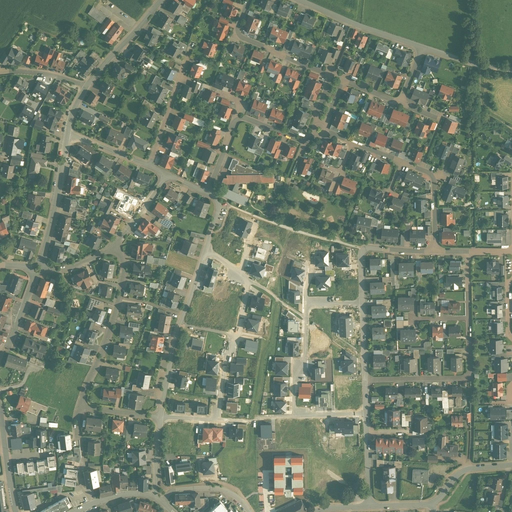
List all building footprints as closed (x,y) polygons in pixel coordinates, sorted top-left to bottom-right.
[(182,5),(174,0),(173,0),(171,3),(168,8),(169,9),(176,14),(180,9),(182,5)] [(261,0),(261,1),(263,1),(261,5),(270,9),(272,3),(273,1),(270,0),(261,0)] [(190,7),(184,3),(183,5),(182,5),(180,9),(187,13),(191,7),(190,7)] [(284,4),(281,3),(278,11),(281,13),(280,14),(285,16),(286,15),(286,13),(289,7),(286,6),(287,5),(284,4)] [(231,5),(228,4),(224,14),(232,17),(233,14),(234,15),(236,10),(235,10),(236,7),(231,5)] [(93,5),(87,13),(101,23),(106,15),(93,5)] [(172,18),(164,13),(162,18),(161,17),(157,24),(165,29),(169,22),(172,18)] [(309,16),(305,14),(302,23),(301,24),(307,26),(307,25),(310,26),(312,22),(313,23),(315,18),(312,16),(309,15),(309,16)] [(252,16),(249,15),(246,22),(256,26),(259,19),(252,16)] [(113,22),(108,18),(103,25),(108,29),(113,22)] [(221,23),(218,22),(216,27),(218,27),(215,36),(222,39),(224,33),(225,33),(227,29),(226,29),(228,25),(221,23)] [(256,26),(246,22),(244,29),(249,31),(254,33),(256,26)] [(340,26),(331,22),(327,31),(336,35),(337,35),(339,29),(340,26)] [(122,28),(115,23),(104,38),(111,43),(122,28)] [(280,30),(272,26),(271,30),(272,30),(269,36),(272,37),(272,38),(276,40),(280,30)] [(148,29),(142,40),(151,45),(153,42),(155,43),(160,32),(152,27),(151,30),(148,29)] [(344,31),(339,29),(337,35),(336,35),(335,39),(340,41),(344,31)] [(355,39),(358,30),(353,29),(350,37),(355,39)] [(288,33),(280,30),(276,40),(280,41),(283,42),(286,36),(287,37),(288,33)] [(196,36),(191,34),(189,40),(195,42),(197,37),(196,36)] [(366,37),(359,34),(356,43),(363,46),(366,37)] [(296,40),(291,37),(290,38),(287,46),(292,48),(295,40),(296,40)] [(295,40),(292,48),(291,50),(299,54),(303,43),(295,40)] [(187,45),(179,41),(178,44),(173,41),(172,45),(181,49),(185,51),(187,45)] [(216,44),(207,41),(206,43),(203,42),(202,46),(205,47),(203,52),(212,55),(214,51),(216,47),(215,47),(216,44)] [(389,47),(378,42),(375,50),(386,55),(387,53),(389,48),(389,47)] [(311,47),(303,43),(299,54),(307,57),(309,54),(312,47),(311,47)] [(172,45),(171,44),(169,49),(170,50),(168,53),(169,53),(168,54),(173,56),(173,55),(177,57),(179,54),(178,54),(181,49),(172,45)] [(239,46),(235,44),(231,52),(234,54),(237,56),(238,53),(242,54),(244,48),(241,46),(242,45),(240,44),(239,46)] [(147,51),(137,45),(132,53),(131,55),(134,57),(139,59),(141,61),(144,56),(147,51)] [(54,50),(47,47),(44,54),(49,56),(49,57),(50,57),(50,55),(52,56),(54,50)] [(401,50),(394,47),(393,50),(392,53),(399,56),(401,50)] [(15,51),(11,49),(6,58),(10,60),(9,61),(13,63),(13,62),(17,64),(22,56),(19,53),(20,51),(16,49),(15,51)] [(331,52),(323,49),(319,58),(329,62),(332,56),(333,53),(331,52)] [(93,50),(89,55),(91,57),(94,59),(98,54),(93,50)] [(263,53),(254,50),(251,59),(260,62),(263,53)] [(410,54),(401,50),(399,56),(397,62),(406,65),(407,61),(408,62),(410,58),(409,58),(410,54)] [(65,62),(58,59),(61,53),(56,51),(54,57),(50,66),(61,70),(65,62)] [(91,57),(88,60),(83,57),(85,55),(79,51),(76,55),(91,68),(97,62),(94,59),(91,57)] [(132,53),(129,51),(126,56),(132,60),(134,57),(131,55),(132,53)] [(43,58),(37,55),(33,63),(44,68),(49,57),(49,56),(44,54),(43,58)] [(31,57),(26,55),(23,61),(29,63),(31,57)] [(91,68),(76,55),(72,60),(75,62),(77,60),(81,63),(84,65),(80,70),(86,74),(91,68)] [(149,59),(144,56),(141,61),(139,59),(137,62),(142,65),(143,64),(144,63),(146,64),(149,59)] [(440,61),(427,57),(423,65),(424,66),(430,68),(431,68),(432,70),(434,71),(437,69),(440,61)] [(356,62),(347,59),(343,68),(352,72),(353,69),(356,63),(356,62)] [(208,63),(200,60),(198,65),(202,67),(200,70),(206,69),(208,63)] [(281,65),(271,61),(267,70),(272,72),(272,71),(276,73),(278,73),(281,65)] [(133,67),(125,63),(124,66),(125,67),(124,70),(130,73),(133,67)] [(198,65),(193,63),(192,67),(191,66),(190,69),(191,70),(189,73),(193,75),(194,73),(199,74),(200,70),(202,67),(198,65)] [(123,68),(117,64),(115,67),(113,70),(113,71),(112,74),(120,78),(124,70),(125,67),(124,66),(123,68)] [(370,65),(366,75),(376,79),(378,76),(380,69),(370,65)] [(175,71),(167,67),(162,75),(170,79),(175,71)] [(298,72),(288,68),(284,77),(285,77),(285,78),(288,79),(289,79),(292,80),(295,81),(296,79),(298,72)] [(240,69),(237,77),(242,79),(245,71),(240,69)] [(393,72),(388,71),(388,72),(387,74),(386,74),(386,75),(386,76),(385,79),(389,81),(388,83),(397,87),(401,76),(393,72)] [(278,73),(276,73),(273,80),(279,82),(282,74),(278,73)] [(233,78),(223,74),(220,80),(219,83),(222,84),(223,85),(224,84),(225,85),(226,86),(230,87),(233,78)] [(163,79),(155,75),(153,79),(154,80),(153,82),(160,86),(163,79)] [(28,83),(19,77),(14,84),(23,90),(28,83)] [(220,80),(216,78),(213,86),(220,89),(222,84),(219,83),(220,80)] [(300,81),(296,79),(295,81),(292,80),(290,86),(294,87),(297,89),(300,81)] [(321,83),(311,79),(309,83),(308,82),(307,87),(318,91),(319,87),(321,84),(321,83)] [(112,86),(103,81),(99,88),(103,90),(108,93),(109,93),(112,86)] [(250,85),(240,81),(236,90),(240,91),(239,92),(243,93),(247,94),(250,85)] [(41,83),(38,82),(32,92),(42,97),(48,88),(45,86),(45,85),(41,83)] [(160,86),(153,82),(152,85),(150,84),(149,85),(148,87),(148,89),(149,89),(149,91),(153,93),(151,97),(160,102),(167,89),(160,86)] [(452,89),(442,85),(442,84),(442,85),(438,94),(438,93),(438,94),(439,94),(442,95),(441,96),(442,96),(445,98),(446,97),(449,98),(449,99),(449,98),(453,90),(453,89),(452,89)] [(70,94),(58,85),(56,88),(55,87),(53,91),(54,91),(53,93),(57,95),(56,97),(64,102),(63,103),(64,103),(66,101),(70,94)] [(191,87),(185,85),(181,95),(189,97),(191,92),(192,92),(192,90),(193,88),(191,87)] [(318,91),(307,87),(305,91),(306,91),(304,95),(315,99),(315,98),(316,95),(317,95),(318,91)] [(209,89),(207,88),(207,89),(203,98),(211,101),(215,92),(209,89)] [(421,91),(415,89),(411,98),(414,99),(414,100),(418,101),(421,91)] [(350,93),(346,91),(344,94),(342,98),(348,100),(348,101),(349,101),(352,102),(355,95),(350,93)] [(428,94),(421,91),(418,101),(421,103),(421,102),(424,103),(427,98),(428,94)] [(27,95),(22,92),(18,100),(23,103),(23,101),(26,97),(27,95)] [(99,96),(92,92),(86,100),(93,105),(99,96)] [(104,94),(100,101),(104,104),(108,97),(104,94)] [(153,104),(144,99),(140,106),(146,109),(146,108),(150,110),(153,104)] [(255,100),(254,102),(250,111),(256,113),(261,102),(255,100)] [(378,104),(371,101),(367,112),(373,114),(378,104)] [(267,104),(261,102),(256,113),(262,116),(262,115),(266,107),(267,104)] [(384,106),(378,104),(373,114),(379,117),(384,106)] [(27,107),(25,105),(19,115),(29,121),(34,111),(31,109),(32,108),(28,106),(27,107)] [(231,108),(222,105),(219,114),(227,118),(231,108)] [(61,112),(50,108),(47,116),(49,117),(57,120),(58,120),(61,112)] [(150,110),(146,108),(146,109),(142,115),(145,117),(142,122),(151,127),(157,114),(150,110)] [(282,112),(273,108),(269,118),(278,122),(279,121),(281,115),(282,112)] [(308,113),(298,109),(295,116),(306,121),(307,119),(307,117),(308,113)] [(94,116),(83,110),(79,118),(86,122),(85,123),(89,125),(94,116)] [(401,113),(393,110),(391,116),(389,120),(390,120),(397,123),(401,113)] [(339,111),(338,111),(335,117),(345,121),(347,115),(344,113),(339,111)] [(201,120),(185,113),(183,118),(185,119),(199,125),(201,120)] [(408,116),(401,113),(397,123),(404,126),(408,116)] [(109,119),(100,114),(98,118),(106,123),(109,119)] [(176,115),(172,125),(181,129),(185,119),(183,118),(176,115)] [(306,121),(295,116),(292,124),(302,128),(304,124),(305,123),(306,121)] [(57,120),(49,117),(45,126),(53,129),(54,128),(55,127),(56,126),(56,124),(55,124),(57,120)] [(345,121),(335,117),(332,123),(336,125),(338,126),(342,127),(345,121)] [(457,122),(447,118),(443,128),(453,132),(457,122)] [(42,122),(35,119),(34,123),(31,122),(29,126),(33,127),(39,129),(42,122)] [(436,123),(429,120),(427,124),(430,125),(429,127),(433,129),(436,123)] [(427,124),(419,121),(414,131),(424,135),(425,131),(427,132),(429,127),(430,125),(427,124)] [(370,126),(362,123),(358,132),(367,136),(369,131),(370,131),(372,127),(370,126)] [(18,127),(9,125),(8,133),(17,135),(18,127)] [(131,128),(126,126),(123,134),(124,134),(123,137),(127,139),(128,136),(131,128)] [(123,134),(111,129),(109,134),(108,133),(106,139),(120,144),(123,137),(124,134),(123,134)] [(218,134),(211,131),(210,132),(209,136),(210,137),(208,141),(216,144),(218,140),(219,137),(219,136),(220,135),(218,134)] [(177,135),(170,133),(169,136),(168,136),(167,139),(178,143),(180,137),(181,137),(177,135)] [(261,138),(252,134),(248,145),(248,147),(254,149),(256,148),(257,146),(258,145),(260,141),(259,141),(261,138)] [(387,137),(379,134),(378,137),(377,136),(375,142),(383,145),(387,137)] [(49,136),(43,135),(41,145),(40,145),(39,150),(48,152),(50,142),(46,141),(46,139),(48,139),(49,136)] [(18,139),(9,137),(6,153),(12,154),(15,154),(17,146),(22,146),(23,140),(18,139)] [(138,140),(132,137),(131,138),(127,146),(132,149),(135,144),(139,145),(138,146),(144,149),(147,142),(139,138),(138,140)] [(280,141),(271,138),(267,148),(273,151),(276,152),(277,148),(280,141)] [(178,143),(167,139),(166,141),(166,142),(165,145),(172,148),(176,149),(178,143)] [(318,139),(309,146),(311,150),(314,147),(321,143),(318,139)] [(402,142),(393,139),(392,143),(390,148),(399,152),(402,142)] [(328,141),(324,140),(322,143),(321,143),(314,147),(320,150),(321,149),(324,150),(323,151),(328,153),(333,141),(332,142),(328,140),(328,141)] [(341,145),(333,141),(328,153),(329,151),(334,153),(334,152),(337,154),(340,147),(341,145)] [(449,146),(442,143),(437,155),(445,158),(448,150),(449,146)] [(284,151),(282,157),(289,159),(294,148),(286,145),(284,151)] [(263,149),(257,146),(256,148),(254,153),(261,155),(263,149)] [(91,154),(81,147),(75,155),(85,162),(91,154)] [(346,150),(340,147),(337,154),(337,155),(336,155),(343,158),(346,150)] [(215,152),(206,148),(202,158),(211,162),(215,152)] [(276,152),(273,151),(271,155),(277,157),(280,150),(277,148),(276,152)] [(422,152),(413,148),(410,158),(418,161),(422,152)] [(368,153),(362,150),(360,156),(361,156),(360,160),(365,162),(368,153)] [(171,151),(170,151),(168,155),(173,157),(177,159),(178,154),(171,151)] [(168,155),(163,153),(159,163),(169,167),(173,157),(168,155)] [(360,156),(353,153),(348,166),(356,169),(357,165),(358,165),(359,161),(360,160),(361,156),(360,156)] [(497,153),(491,162),(500,168),(505,161),(510,164),(511,161),(511,157),(506,154),(503,158),(497,153)] [(112,163),(102,155),(96,164),(103,169),(106,171),(109,167),(112,163)] [(464,159),(454,155),(453,160),(451,161),(451,162),(461,166),(464,159)] [(46,160),(31,157),(29,166),(30,166),(29,172),(38,174),(40,164),(46,165),(46,160)] [(389,164),(380,160),(378,165),(377,168),(384,171),(384,172),(387,173),(388,170),(387,169),(389,164)] [(309,164),(302,161),(298,171),(305,174),(309,164)] [(461,166),(451,162),(450,164),(450,166),(448,170),(458,174),(461,166)] [(231,174),(226,174),(227,178),(223,178),(221,183),(235,183),(231,191),(226,188),(223,195),(245,205),(247,200),(243,198),(244,196),(238,194),(238,183),(238,182),(274,181),(274,175),(272,175),(272,174),(267,174),(265,174),(262,173),(262,172),(246,166),(245,167),(235,163),(234,167),(232,167),(230,173),(231,173),(231,174)] [(13,166),(4,164),(2,175),(11,177),(13,166)] [(123,166),(121,164),(120,165),(117,170),(115,173),(118,175),(122,178),(122,177),(125,179),(131,171),(128,169),(124,166),(123,166)] [(72,169),(69,167),(68,176),(75,177),(76,174),(79,174),(80,172),(77,171),(72,169)] [(109,167),(106,171),(103,169),(101,172),(107,176),(112,169),(109,167)] [(204,170),(199,168),(199,169),(196,177),(204,180),(208,171),(204,170)] [(333,173),(323,169),(319,178),(328,182),(330,183),(331,180),(333,173)] [(415,174),(407,171),(407,173),(405,177),(404,181),(411,184),(415,174)] [(149,176),(138,172),(134,181),(145,185),(149,176)] [(415,174),(411,184),(419,187),(422,180),(423,178),(415,174)] [(75,177),(68,176),(67,185),(74,186),(75,177)] [(507,177),(497,177),(497,179),(496,179),(496,184),(497,184),(497,187),(507,187),(507,177)] [(355,182),(344,178),(341,184),(340,188),(353,193),(355,187),(353,187),(355,182)] [(330,183),(328,182),(326,187),(333,190),(336,182),(331,180),(330,183)] [(341,184),(336,182),(333,190),(333,191),(338,193),(340,188),(341,184)] [(454,186),(448,183),(442,198),(450,201),(453,193),(462,197),(465,190),(454,186)] [(178,194),(169,188),(164,196),(172,202),(178,194)] [(382,193),(371,189),(368,198),(371,199),(371,200),(375,201),(378,202),(379,200),(382,193)] [(122,198),(131,203),(135,205),(138,200),(117,190),(114,196),(121,199),(122,198)] [(36,195),(29,193),(28,199),(31,199),(30,208),(38,210),(40,196),(41,195),(36,195)] [(192,197),(186,193),(183,199),(189,203),(192,197)] [(409,197),(402,195),(400,200),(403,201),(403,202),(408,204),(409,197)] [(499,196),(497,196),(497,199),(497,203),(498,203),(498,206),(508,206),(508,196),(504,196),(499,196)] [(75,199),(65,197),(64,209),(74,211),(75,199)] [(400,200),(393,197),(392,201),(391,201),(390,202),(389,203),(390,205),(394,206),(393,208),(400,210),(403,202),(403,201),(400,200)] [(121,199),(117,208),(125,212),(128,206),(129,207),(131,203),(122,198),(121,199)] [(109,199),(104,208),(109,210),(114,202),(109,199)] [(208,203),(198,199),(193,211),(204,215),(208,203)] [(417,199),(416,199),(416,201),(415,201),(414,202),(414,208),(415,208),(416,208),(416,210),(426,210),(426,206),(427,206),(427,203),(426,203),(426,199),(417,199)] [(385,203),(379,200),(378,202),(375,209),(381,211),(385,203)] [(167,210),(157,203),(151,211),(160,217),(161,218),(162,216),(167,210)] [(448,213),(442,213),(442,223),(450,223),(450,219),(452,219),(451,213),(448,213)] [(43,216),(36,214),(36,215),(34,221),(39,222),(41,223),(43,217),(43,216)] [(119,218),(111,214),(107,222),(106,224),(115,228),(118,224),(116,223),(119,218)] [(497,214),(497,216),(497,225),(507,225),(507,221),(508,221),(508,217),(507,217),(507,214),(503,214),(497,214)] [(70,217),(61,215),(58,229),(58,230),(65,231),(67,225),(68,225),(70,217)] [(168,220),(162,216),(161,218),(160,217),(157,221),(162,224),(164,226),(168,220)] [(378,219),(371,216),(371,219),(370,225),(377,226),(377,223),(378,219)] [(371,219),(358,217),(357,225),(361,226),(360,229),(367,230),(369,228),(370,225),(371,219)] [(153,234),(157,228),(145,218),(140,224),(135,230),(137,232),(136,233),(141,237),(145,232),(149,235),(151,232),(153,234)] [(252,222),(241,218),(238,225),(249,230),(250,228),(250,227),(252,222)] [(29,219),(27,219),(26,224),(25,224),(26,224),(25,226),(23,231),(35,235),(35,234),(36,230),(37,230),(37,229),(36,229),(37,228),(37,227),(39,223),(39,222),(34,221),(29,219)] [(115,228),(106,224),(107,222),(103,220),(100,225),(104,227),(104,228),(113,232),(115,228)] [(249,230),(238,225),(235,233),(246,237),(248,232),(249,230)] [(390,229),(383,228),(382,239),(389,240),(390,229)] [(65,231),(58,230),(58,229),(57,232),(57,234),(56,238),(65,240),(67,232),(65,231)] [(454,232),(442,232),(442,243),(454,242),(454,232)] [(501,233),(487,233),(487,238),(488,238),(488,243),(500,242),(500,245),(501,245),(501,244),(506,244),(505,235),(501,235),(501,233)] [(101,239),(91,234),(87,244),(96,249),(101,239)] [(35,243),(20,238),(18,248),(27,250),(32,252),(35,243)] [(232,238),(229,246),(240,250),(243,243),(232,238)] [(195,243),(185,239),(181,250),(191,254),(195,243)] [(79,243),(70,241),(69,246),(76,249),(79,243)] [(147,243),(138,242),(137,244),(133,243),(131,256),(140,257),(141,252),(145,253),(146,252),(150,252),(152,251),(152,247),(151,246),(151,245),(147,245),(147,243)] [(64,248),(54,246),(51,258),(62,261),(64,252),(63,252),(64,248)] [(229,246),(226,253),(237,258),(240,250),(229,246)] [(257,247),(254,256),(264,259),(267,249),(258,247),(257,247)] [(320,256),(315,256),(316,265),(328,265),(328,252),(320,252),(320,256)] [(349,253),(337,254),(338,265),(349,265),(349,253)] [(380,258),(370,259),(370,268),(376,267),(381,267),(380,258)] [(499,260),(487,261),(487,272),(498,272),(499,275),(504,275),(504,265),(499,265),(499,260)] [(432,261),(428,261),(428,262),(425,262),(421,262),(421,265),(421,272),(432,271),(432,261)] [(460,261),(450,261),(450,265),(449,265),(449,269),(459,269),(459,265),(460,265),(460,261)] [(113,264),(104,262),(101,274),(111,276),(113,264)] [(413,262),(399,262),(399,270),(400,274),(402,274),(407,274),(413,274),(413,262)] [(264,267),(253,263),(249,272),(261,276),(264,267)] [(145,265),(134,264),(132,273),(138,274),(138,273),(144,274),(145,267),(145,265)] [(206,272),(205,275),(214,278),(217,269),(216,269),(217,266),(212,265),(211,267),(209,267),(207,273),(206,272)] [(304,270),(295,267),(292,277),(301,280),(302,277),(303,277),(304,274),(303,273),(304,270)] [(85,269),(73,275),(74,275),(70,277),(74,285),(73,283),(78,280),(80,284),(81,284),(82,288),(90,284),(92,283),(91,281),(91,280),(90,278),(88,273),(87,273),(85,269)] [(180,274),(175,273),(173,273),(170,281),(172,282),(171,283),(176,285),(181,287),(183,281),(185,276),(180,274)] [(96,275),(90,278),(91,280),(91,281),(92,283),(90,284),(92,288),(95,287),(96,285),(98,280),(96,274),(95,274),(96,275)] [(10,286),(8,290),(11,291),(17,293),(18,293),(17,292),(18,288),(19,288),(20,284),(22,279),(23,278),(14,275),(10,286)] [(205,277),(203,283),(204,283),(212,286),(214,278),(205,275),(205,277)] [(316,276),(317,285),(321,285),(321,286),(325,286),(325,285),(330,285),(329,279),(330,279),(330,275),(325,275),(325,276),(316,276)] [(451,277),(447,277),(447,284),(451,284),(451,287),(457,287),(457,284),(459,284),(459,277),(451,277)] [(54,283),(41,278),(35,293),(44,297),(47,288),(51,289),(54,283)] [(382,282),(370,282),(371,292),(384,291),(384,282),(382,282)] [(143,285),(131,283),(130,292),(142,294),(143,285)] [(204,286),(202,290),(211,292),(213,286),(212,286),(204,283),(203,286),(204,286)] [(105,285),(102,284),(102,286),(101,294),(110,296),(111,286),(105,285)] [(239,296),(241,288),(229,286),(228,293),(239,296)] [(492,298),(502,298),(502,286),(492,286),(492,298)] [(172,292),(168,290),(168,292),(166,297),(177,301),(177,300),(176,300),(179,294),(172,292)] [(290,290),(290,301),(294,301),(294,303),(299,303),(300,291),(290,290)] [(11,298),(4,295),(4,296),(0,295),(0,300),(8,304),(9,302),(10,302),(11,298)] [(252,296),(250,306),(256,307),(256,308),(261,309),(263,299),(258,298),(259,297),(255,296),(254,297),(252,296)] [(177,301),(166,297),(167,297),(165,302),(165,303),(169,305),(175,307),(177,301)] [(411,297),(399,297),(399,308),(413,308),(413,300),(413,297),(411,297)] [(8,304),(0,300),(0,307),(1,308),(6,310),(8,306),(8,304)] [(434,302),(420,303),(420,305),(420,311),(420,312),(434,311),(434,302)] [(441,305),(440,305),(440,312),(449,311),(459,311),(459,302),(449,302),(449,305),(441,305)] [(42,307),(33,304),(32,308),(30,314),(42,319),(44,315),(42,314),(44,309),(42,308),(42,307)] [(140,306),(127,304),(126,315),(139,316),(140,306)] [(386,305),(372,306),(372,316),(386,315),(386,305)] [(492,317),(503,316),(503,305),(492,306),(492,317)] [(50,306),(48,306),(46,312),(59,316),(61,310),(50,306)] [(104,310),(96,307),(92,318),(100,321),(104,310)] [(164,314),(160,313),(160,314),(157,328),(162,329),(167,330),(170,315),(164,314)] [(339,317),(340,326),(352,325),(352,314),(349,314),(349,317),(339,317)] [(251,319),(248,318),(245,328),(256,330),(258,321),(258,320),(251,319)] [(295,319),(288,319),(288,329),(287,329),(287,332),(292,333),(292,331),(299,331),(299,322),(295,322),(295,319)] [(34,322),(27,320),(24,328),(30,330),(31,330),(34,323),(34,322)] [(93,322),(88,320),(85,327),(87,328),(91,329),(93,322)] [(139,323),(128,321),(128,327),(132,327),(131,330),(138,330),(139,323)] [(492,334),(503,333),(503,322),(492,322),(492,334)] [(46,327),(38,324),(38,325),(34,323),(31,330),(30,330),(30,331),(34,332),(36,333),(36,332),(43,334),(44,334),(46,327)] [(352,325),(340,326),(340,335),(348,334),(348,338),(351,338),(351,334),(353,334),(352,325)] [(128,327),(120,326),(119,335),(125,336),(129,337),(130,337),(131,330),(132,327),(128,327)] [(442,326),(433,326),(433,336),(433,338),(438,338),(438,336),(442,336),(442,330),(442,326)] [(459,326),(449,327),(449,330),(449,334),(449,336),(460,335),(460,330),(459,330),(459,326)] [(384,327),(372,327),(373,337),(385,337),(385,327),(384,327)] [(91,329),(87,328),(83,339),(85,339),(87,340),(87,341),(92,343),(97,331),(91,329)] [(415,329),(401,329),(401,341),(415,341),(415,329)] [(319,337),(320,337),(321,335),(315,331),(310,338),(316,342),(319,337)] [(156,335),(152,334),(149,347),(154,348),(160,349),(161,344),(162,344),(162,341),(163,336),(156,335)] [(46,346),(34,342),(35,340),(26,337),(22,348),(22,347),(26,349),(31,351),(30,352),(40,356),(40,355),(39,355),(41,350),(44,351),(46,346)] [(323,352),(329,343),(326,341),(326,340),(323,338),(323,339),(320,337),(319,337),(316,342),(313,345),(323,352)] [(192,338),(191,347),(200,349),(202,340),(192,338)] [(211,339),(209,348),(219,350),(221,341),(218,340),(211,339)] [(257,342),(246,340),(244,345),(245,345),(244,349),(255,351),(257,342)] [(424,341),(424,346),(408,346),(408,354),(414,354),(414,349),(420,348),(420,354),(425,354),(425,349),(430,348),(430,340),(424,341)] [(491,352),(502,352),(502,340),(491,341),(491,352)] [(289,342),(289,354),(298,354),(298,342),(289,342)] [(83,346),(78,344),(77,345),(75,350),(88,355),(89,353),(88,352),(89,348),(83,346)] [(118,346),(114,345),(112,355),(117,356),(117,354),(123,355),(124,348),(125,347),(118,346)] [(88,355),(75,350),(73,356),(78,358),(85,361),(86,357),(87,357),(88,355)] [(26,360),(8,354),(5,363),(23,370),(26,360)] [(380,355),(376,355),(373,355),(374,365),(385,365),(385,355),(380,355)] [(45,361),(31,356),(29,362),(34,364),(43,367),(45,361)] [(438,356),(428,357),(428,370),(439,370),(438,356)] [(461,356),(451,356),(451,369),(461,369),(461,356)] [(414,370),(414,358),(404,358),(405,370),(414,370)] [(206,359),(205,371),(217,373),(218,361),(206,359)] [(497,371),(508,371),(508,360),(497,360),(497,371)] [(342,366),(343,372),(354,372),(353,361),(341,361),(341,366),(342,366)] [(276,362),(276,372),(287,373),(287,362),(276,362)] [(230,363),(229,373),(234,374),(238,375),(238,374),(242,374),(243,364),(236,364),(230,363)] [(311,378),(321,377),(320,372),(323,372),(323,367),(311,367),(311,378)] [(117,369),(106,368),(104,377),(116,378),(117,369)] [(149,374),(138,372),(137,379),(139,379),(138,384),(136,384),(147,386),(149,374)] [(175,381),(174,384),(184,386),(186,376),(176,374),(176,378),(175,377),(174,381),(175,381)] [(215,379),(206,378),(205,389),(214,390),(215,379)] [(498,382),(494,382),(493,382),(493,383),(493,386),(491,386),(491,391),(493,391),(493,395),(494,395),(501,395),(502,395),(502,394),(502,383),(502,382),(501,382),(498,382)] [(228,383),(227,394),(239,395),(239,390),(238,390),(238,384),(234,384),(228,383)] [(275,383),(274,393),(286,394),(286,390),(287,390),(287,387),(286,386),(286,383),(275,383)] [(300,387),(300,397),(310,397),(310,387),(300,387)] [(416,388),(417,387),(416,387),(416,388),(410,388),(410,396),(411,396),(410,396),(415,396),(415,395),(420,394),(420,396),(420,387),(419,387),(419,388),(416,388)] [(442,396),(442,387),(435,387),(435,388),(432,388),(432,396),(442,396)] [(461,387),(452,387),(452,395),(456,395),(461,395),(462,395),(461,387)] [(397,388),(386,388),(386,398),(397,398),(397,388)] [(116,391),(105,389),(104,394),(103,395),(102,398),(103,399),(104,399),(106,400),(107,399),(115,400),(115,396),(116,391)] [(142,395),(131,392),(130,393),(128,405),(140,407),(141,399),(142,395)] [(321,395),(318,396),(319,405),(323,405),(323,404),(328,404),(328,393),(321,393),(321,395)] [(30,399),(20,396),(16,407),(25,411),(26,410),(30,399)] [(47,406),(30,399),(26,410),(35,414),(37,407),(45,410),(47,406)] [(226,401),(226,411),(236,412),(237,402),(235,402),(228,401),(226,401)] [(274,406),(274,411),(283,411),(286,411),(286,401),(276,401),(276,406),(274,406)] [(184,403),(175,402),(174,406),(173,412),(181,412),(184,412),(184,411),(184,403)] [(206,408),(206,404),(196,404),(196,412),(196,413),(199,413),(206,414),(207,409),(206,408)] [(505,407),(491,407),(491,418),(505,418),(505,410),(505,407)] [(399,409),(395,409),(394,408),(392,408),(392,409),(388,409),(388,416),(399,416),(399,409)] [(399,416),(388,416),(387,423),(391,423),(391,424),(392,425),(394,425),(394,424),(394,423),(398,423),(399,416)] [(462,416),(452,416),(452,420),(451,420),(451,421),(452,421),(452,425),(457,425),(457,426),(462,426),(462,416)] [(101,419),(86,417),(85,428),(85,427),(94,428),(94,429),(99,429),(99,430),(100,430),(101,419)] [(122,420),(113,419),(112,429),(121,430),(122,425),(122,420)] [(344,420),(335,420),(335,424),(335,431),(336,431),(344,431),(344,432),(344,421),(344,420)] [(353,421),(344,421),(344,432),(353,432),(353,425),(353,421)] [(29,426),(20,427),(20,423),(10,424),(12,434),(30,432),(29,426)] [(147,425),(134,423),(134,425),(132,434),(145,436),(147,425)] [(507,423),(494,424),(494,439),(508,438),(507,433),(508,433),(508,428),(507,428),(507,423)] [(271,424),(261,424),(262,437),(271,436),(272,436),(272,432),(271,424)] [(212,428),(211,438),(220,439),(221,428),(212,427),(212,428)] [(233,428),(229,428),(228,437),(233,438),(233,439),(237,439),(237,438),(241,438),(242,429),(237,428),(238,427),(233,427),(233,428)] [(184,428),(174,428),(174,440),(183,441),(184,428)] [(193,429),(184,428),(183,441),(193,442),(193,429)] [(204,428),(203,439),(211,440),(211,438),(212,428),(204,428)] [(45,429),(36,429),(36,436),(30,436),(30,439),(29,439),(29,445),(36,445),(36,444),(45,444),(45,439),(44,439),(44,434),(45,434),(45,429)] [(69,434),(57,436),(58,448),(71,447),(69,434)] [(445,436),(439,436),(438,444),(437,454),(456,455),(457,445),(444,444),(445,436)] [(389,439),(383,438),(383,437),(376,437),(376,444),(376,450),(383,450),(383,451),(389,451),(389,450),(396,450),(395,451),(402,451),(402,446),(402,439),(396,439),(396,438),(389,438),(389,439)] [(21,438),(11,439),(12,449),(22,448),(21,438)] [(424,438),(413,438),(413,447),(417,447),(420,447),(424,446),(424,438)] [(99,441),(90,441),(89,448),(88,448),(88,453),(98,454),(99,441)] [(506,444),(493,444),(494,459),(507,459),(507,453),(508,453),(508,448),(507,448),(506,444)] [(79,447),(74,448),(75,456),(72,456),(72,460),(79,462),(81,457),(79,447)] [(54,455),(47,456),(47,458),(48,466),(56,465),(54,455)] [(303,455),(274,456),(275,492),(304,492),(303,455)] [(44,460),(36,461),(36,462),(38,471),(45,470),(45,468),(44,460)] [(190,461),(175,463),(175,465),(176,470),(176,471),(191,469),(190,461)] [(208,462),(202,463),(203,468),(202,468),(202,474),(213,472),(213,469),(214,469),(213,464),(213,463),(212,464),(212,461),(208,462)] [(164,466),(166,483),(174,482),(173,471),(176,470),(175,465),(164,466)] [(394,466),(383,467),(384,479),(381,479),(382,490),(393,490),(392,479),(395,479),(394,466)] [(115,469),(111,470),(111,472),(113,492),(117,491),(117,486),(119,486),(119,474),(119,472),(116,472),(115,469)] [(428,470),(413,469),(412,481),(428,482),(428,470)] [(96,470),(84,472),(86,487),(98,485),(96,470)] [(127,475),(123,475),(123,474),(119,474),(119,486),(127,486),(127,480),(127,475)] [(148,477),(138,477),(138,489),(148,490),(148,477)] [(497,478),(493,477),(491,486),(491,487),(496,488),(500,488),(502,478),(497,477),(497,478)] [(127,480),(127,486),(127,487),(127,489),(137,489),(137,480),(127,480)] [(111,484),(103,486),(99,487),(101,496),(112,493),(111,484)] [(56,485),(24,490),(22,490),(23,494),(32,492),(34,498),(38,497),(36,492),(56,489),(56,485)] [(23,494),(21,495),(24,508),(35,506),(34,498),(32,492),(23,494)] [(198,493),(189,494),(190,503),(190,506),(195,506),(197,505),(199,505),(199,500),(198,500),(198,493)] [(499,494),(490,493),(489,497),(490,498),(489,501),(495,503),(497,503),(498,499),(499,494)] [(189,494),(175,494),(175,504),(190,503),(189,494)] [(48,506),(39,511),(58,511),(71,505),(66,497),(48,506)] [(207,497),(204,498),(204,506),(197,508),(195,509),(194,510),(196,511),(200,511),(208,505),(207,497)] [(301,499),(278,511),(302,511),(306,510),(301,499)] [(129,500),(117,504),(119,511),(122,511),(131,509),(132,509),(131,508),(129,500)] [(150,504),(140,501),(139,504),(138,507),(139,508),(138,509),(141,509),(140,511),(142,511),(154,511),(155,509),(149,507),(150,504)] [(216,503),(209,509),(210,510),(208,511),(219,511),(220,510),(222,511),(226,508),(225,505),(224,506),(220,501),(217,504),(216,503)]
